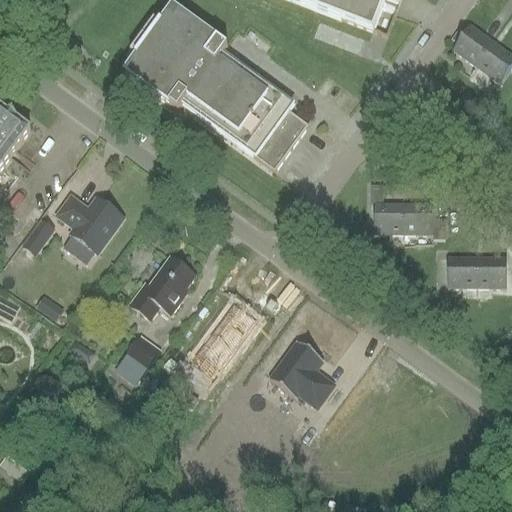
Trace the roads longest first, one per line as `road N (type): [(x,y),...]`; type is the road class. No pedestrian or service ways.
road 1 (residential): [(511,424),(275,257)]
road 2 (residential): [(275,257),(84,116)]
road 3 (residential): [(511,241),(367,138)]
road 4 (residential): [(467,0),(367,138)]
road 5 (residential): [(367,138),(275,257)]
